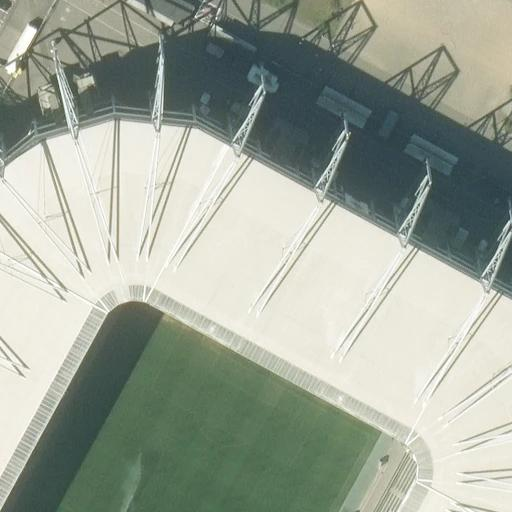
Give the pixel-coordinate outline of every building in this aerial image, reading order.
[(196,5),(185,0),(135,0),(183,26),(190,16),(196,5)] [(255,50),(213,28),(208,37),(250,58),(255,50)] [(0,511),(511,511),(511,271),(493,258),(511,216),(511,206),(483,253),(408,213),(435,154),(432,153),(399,208),(324,167),(351,110),(348,108),(314,162),(239,122),(266,63),(263,62),(230,117),(196,98),(158,93),(162,32),(159,31),(149,93),(110,88),(74,99),(54,39),(50,39),(64,102),(30,113),(0,134),(0,511)] [(383,120),(376,132),(387,138),(392,127),(393,125),(400,114),(390,108),(383,120)] [(498,187),(487,181),(484,188),(494,194),(498,187)]
